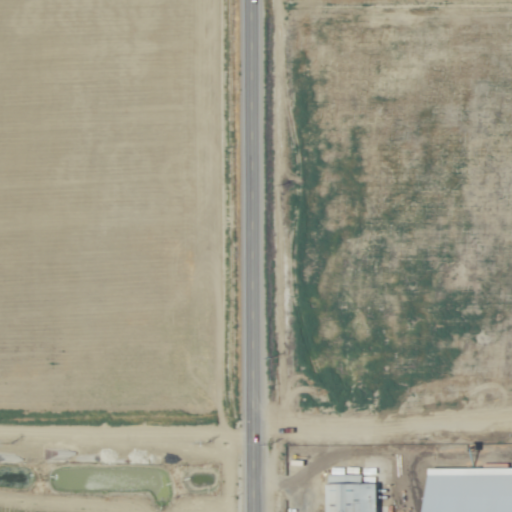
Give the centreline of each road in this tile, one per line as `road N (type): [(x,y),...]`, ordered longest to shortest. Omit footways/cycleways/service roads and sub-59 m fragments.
road 1 (secondary): [(258,511),(256,0)]
road 2 (residential): [(0,439),(258,440)]
